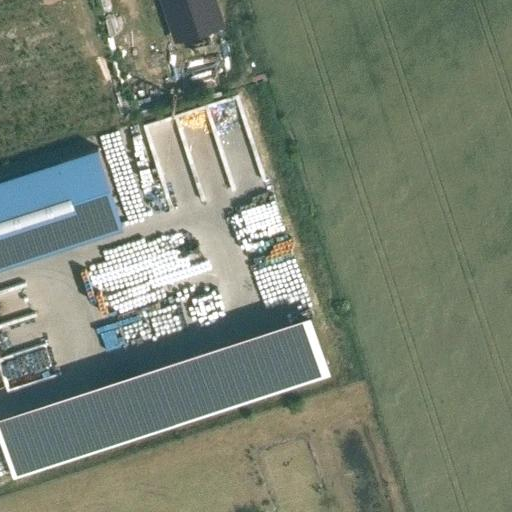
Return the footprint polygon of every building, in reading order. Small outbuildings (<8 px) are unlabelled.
[(224,25),(217,0),(160,0),(171,39),(224,25)] [(145,119),(167,208),(211,197),(212,201),(264,188),(240,95),(145,119)] [(0,262),(123,222),(96,142),(0,173),(0,262)] [(0,321),(0,369),(5,389),(59,375),(42,310),(0,321)] [(0,441),(9,472),(329,376),(310,311),(0,404),(0,441)]
